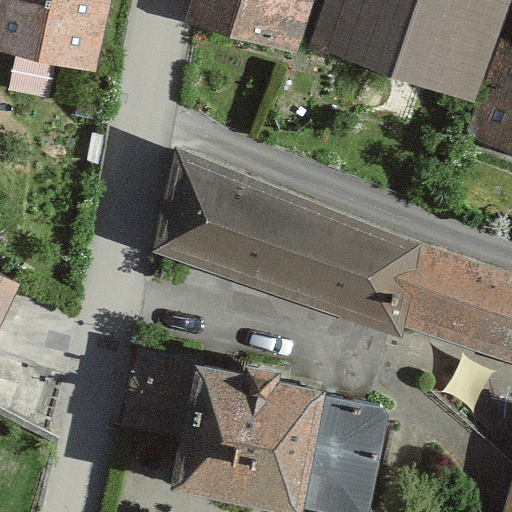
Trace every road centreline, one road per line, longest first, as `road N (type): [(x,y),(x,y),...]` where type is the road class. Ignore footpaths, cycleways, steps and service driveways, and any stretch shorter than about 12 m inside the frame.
road 1 (tertiary): [(168,0),(72,511)]
road 2 (unknown): [(144,126),(511,261)]
